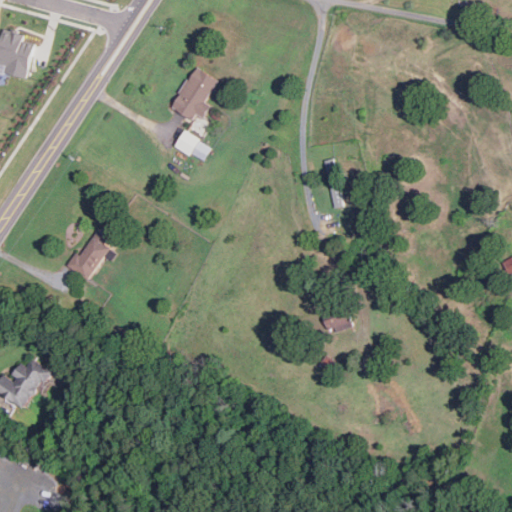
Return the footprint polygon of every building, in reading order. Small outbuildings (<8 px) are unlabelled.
[(0,57),(0,62),(9,64),(7,72),(30,77),(37,42),(27,40),(29,32),(6,28),(0,57)] [(174,107),(196,119),(199,114),(205,117),(212,104),(208,102),(221,80),(198,66),(174,107)] [(205,140),(188,129),(178,145),(195,156),(205,140)] [(329,160),(336,208),(345,207),(338,158),(329,160)] [(111,237),(100,229),(71,265),(89,280),(114,248),(107,243),(111,237)] [(328,322),(334,335),(356,324),(349,312),(328,322)] [(0,390),(26,409),(53,370),(32,356),(15,381),(5,375),(0,382),(0,390)]
